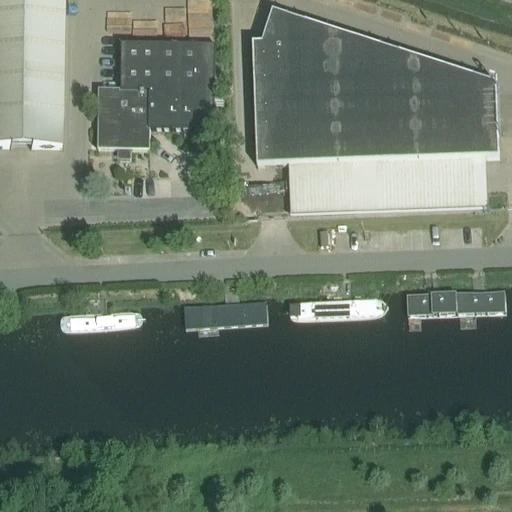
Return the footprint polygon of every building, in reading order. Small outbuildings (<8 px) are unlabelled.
[(0,0),(0,150),(62,152),(63,0),(0,0)] [(264,48),(255,48),(259,170),(499,160),(497,88),(274,16),(264,48)] [(101,153),(151,154),(151,129),(218,130),(218,50),(126,50),(126,94),(102,94),(101,153)] [(511,292),(416,297),(417,318),(511,313),(511,292)] [(304,302),(305,323),(405,319),(404,298),(304,302)] [(183,309),(184,330),(283,324),(282,303),(183,309)] [(40,319),(42,340),(141,333),(140,311),(40,319)]
